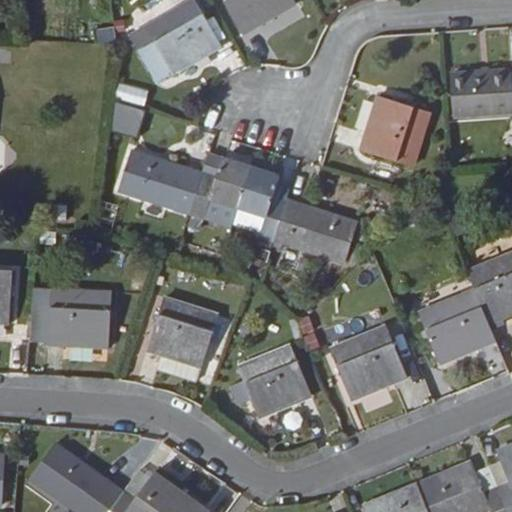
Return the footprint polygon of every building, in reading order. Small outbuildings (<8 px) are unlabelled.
[(188,0),(130,34),(155,77),(170,68),(172,72),(220,44),(194,0),(188,0)] [(223,0),(242,31),(293,1),(292,0),(223,0)] [(117,45),(114,32),(104,32),(94,31),(93,44),(117,45)] [(231,43),(210,59),(222,76),(244,60),(231,43)] [(511,110),(511,70),(442,76),(444,116),(511,110)] [(376,98),(359,150),(410,168),(427,115),(376,98)] [(137,139),(145,109),(116,102),(109,132),(137,139)] [(189,214),(201,175),(122,150),(110,189),(189,214)] [(213,179),(219,161),(207,157),(201,175),(213,179)] [(237,208),(249,171),(219,161),(213,179),(201,175),(189,214),(202,217),(208,199),(237,208)] [(272,198),(278,180),(249,171),(237,208),(266,218),(260,236),(273,240),(285,202),(272,198)] [(344,262),(357,224),(285,202),(273,240),(344,262)] [(465,206),(449,213),(459,238),(475,231),(465,206)] [(358,259),(370,248),(372,245),(356,240),(351,256),(358,259)] [(511,312),(511,251),(466,270),(473,288),(487,322),(511,312)] [(0,324),(8,325),(11,270),(0,268),(0,324)] [(48,287),(44,343),(105,347),(109,291),(48,287)] [(487,322),(473,288),(417,311),(438,363),(495,340),(487,322)] [(200,364),(217,312),(163,295),(147,347),(161,351),(176,356),(200,364)] [(389,330),(406,376),(418,371),(401,325),(389,330)] [(330,351),(351,403),(408,380),(386,328),(330,351)] [(312,395),(291,346),(240,367),(246,382),(253,401),(259,417),(312,395)] [(171,371),(176,356),(161,351),(156,366),(171,371)] [(195,378),(200,364),(176,356),(171,371),(195,378)] [(253,401),(246,382),(234,387),(242,406),(253,401)] [(361,400),(365,412),(393,404),(389,392),(361,400)] [(330,429),(340,423),(323,396),(314,402),(330,429)] [(109,511),(123,493),(55,445),(30,478),(78,511),(109,511)] [(511,511),(511,445),(498,451),(502,459),(510,479),(496,484),(507,511),(511,511)] [(510,479),(502,459),(488,465),(496,484),(510,479)] [(507,511),(496,484),(483,490),(475,470),(472,462),(417,484),(428,511),(476,511),(490,507),(492,511),(507,511)] [(496,484),(488,465),(475,470),(483,490),(496,484)] [(134,501),(150,479),(139,471),(123,493),(134,501)] [(167,511),(181,493),(154,474),(150,479),(134,501),(123,493),(109,511),(167,511)] [(428,511),(417,484),(363,506),(365,511),(428,511)] [(208,511),(181,493),(167,511),(208,511)]
